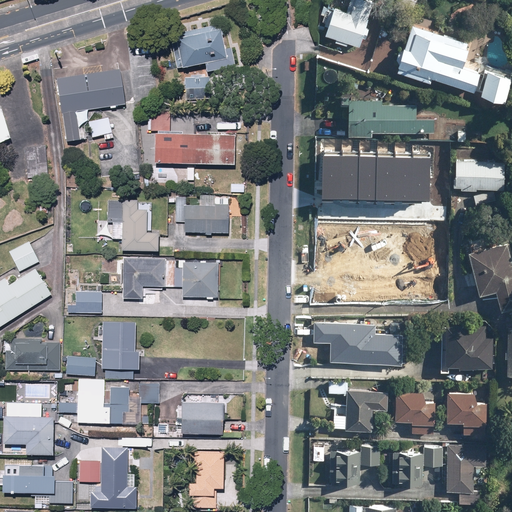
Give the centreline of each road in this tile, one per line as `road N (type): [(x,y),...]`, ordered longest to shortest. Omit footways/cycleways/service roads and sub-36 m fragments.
road 1 (residential): [(284,0),(294,32),(285,53),(274,511)]
road 2 (unknown): [(458,494),(274,489)]
road 3 (primary): [(118,0),(0,38)]
